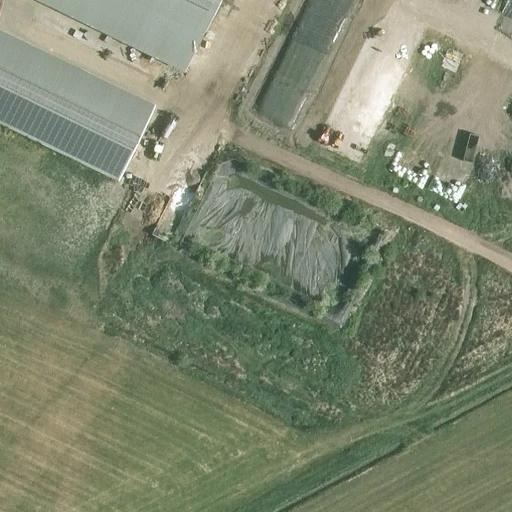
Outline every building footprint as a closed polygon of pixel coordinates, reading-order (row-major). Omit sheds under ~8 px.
[(39,0),(184,70),(218,0),(39,0)] [(0,125),(118,183),(155,107),(0,31),(0,125)] [(442,108),(438,116),(425,110),(396,168),(416,179),(450,112),(442,108)] [(435,184),(453,192),(479,133),(463,127),(467,118),(451,110),(426,167),(440,173),(435,184)] [(268,233),(274,245),(285,239),(279,227),(268,233)]
